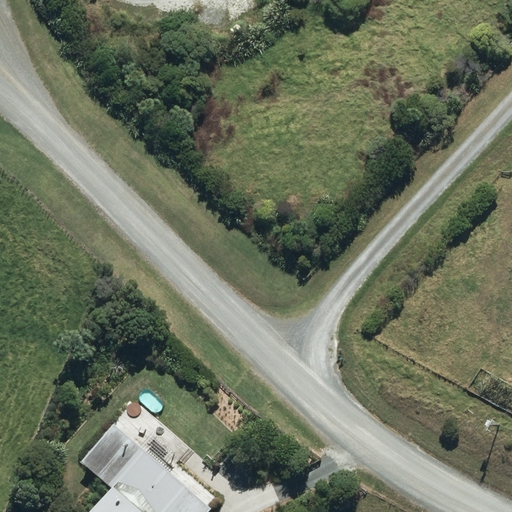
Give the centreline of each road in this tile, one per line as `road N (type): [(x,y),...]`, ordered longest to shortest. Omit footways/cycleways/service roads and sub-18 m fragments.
road 1 (residential): [(0,86),(287,374),(362,439),(489,511)]
road 2 (unknown): [(287,374),(335,290),(511,105)]
